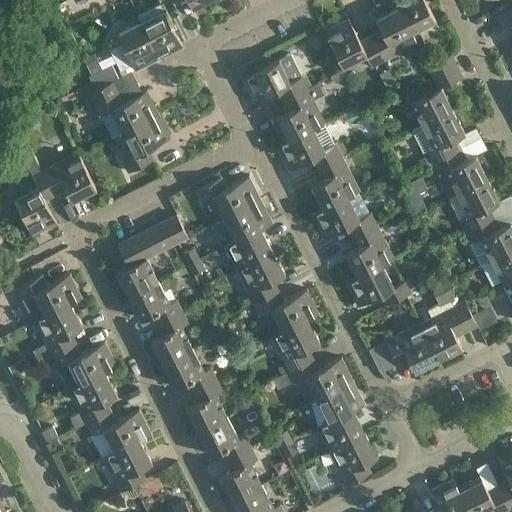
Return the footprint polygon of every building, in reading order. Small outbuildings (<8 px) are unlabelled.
[(186,0),(192,9),(210,0),(186,0)] [(410,29),(433,17),(424,0),(395,0),(398,5),(410,29)] [(136,13),(139,19),(158,56),(181,44),(159,1),(136,13)] [(398,5),(398,6),(387,11),(386,10),(374,16),(381,29),(369,34),(382,59),(416,42),(410,29),(398,5)] [(382,59),(369,34),(359,39),(347,16),(323,28),(342,64),(365,53),(371,65),(382,59)] [(121,41),(109,47),(119,67),(131,61),(135,68),(158,56),(139,19),(116,30),(121,41)] [(306,85),(300,74),(289,51),(240,76),(253,100),(276,88),(282,98),(306,85)] [(432,75),(444,69),(455,63),(449,52),(427,64),(432,75)] [(422,122),(450,107),(445,97),(446,96),(440,85),(461,74),(455,63),(444,69),(432,75),(438,85),(410,99),(422,122)] [(92,101),(117,89),(112,78),(87,91),(92,101)] [(287,109),(274,115),(280,127),(282,126),(288,137),(288,138),(311,126),(324,120),(312,97),(322,92),(316,80),(306,85),(282,98),(287,109)] [(158,110),(146,87),(123,99),(117,89),(92,101),(98,113),(103,111),(114,133),(122,130),(121,129),(158,110)] [(427,148),(433,159),(456,147),(451,137),(463,131),(457,119),(456,119),(450,107),(422,122),(434,145),(427,148)] [(121,129),(122,130),(133,152),(121,158),(127,170),(151,157),(146,146),(170,134),(158,110),(121,129)] [(341,153),(335,143),(335,142),(323,148),(312,126),(311,126),(288,138),(288,137),(275,144),(287,168),(311,156),(316,166),(341,153)] [(456,147),(433,159),(450,192),(456,189),(484,175),(476,159),(477,158),(474,152),(462,158),(456,147)] [(41,167),(54,191),(64,186),(71,199),(94,187),(75,149),(41,167)] [(346,194),(346,195),(359,188),(341,153),(316,166),(322,177),(309,183),(316,196),(317,195),(322,206),(346,194)] [(43,197),(54,191),(41,167),(30,173),(36,185),(13,197),(31,233),(55,221),(43,197)] [(260,197),(248,174),(224,186),(219,175),(193,188),(200,200),(206,197),(217,219),(224,215),(260,197)] [(467,227),(491,215),(485,205),(498,199),(492,187),(490,187),(484,175),(456,189),(468,213),(462,217),(467,227)] [(358,216),(346,195),(346,194),(322,206),(310,212),(322,236),(346,224),(351,234),(376,222),(370,210),(358,216)] [(232,231),(222,237),(224,242),(235,237),(259,225),(260,226),(272,220),(260,197),(224,215),(232,231)] [(165,218),(176,240),(186,235),(175,213),(165,218)] [(491,257),(511,246),(511,229),(511,227),(511,226),(509,220),(496,226),(491,215),(467,227),(473,239),(480,236),(491,257)] [(160,248),(171,242),(160,220),(149,226),(160,248)] [(381,261),(381,262),(393,256),(376,222),(351,234),(356,245),(344,251),(350,263),(352,262),(357,273),(381,261)] [(271,247),(260,226),(259,225),(235,237),(224,242),(223,243),(234,266),(271,247)] [(149,254),(160,248),(149,226),(138,231),(149,254)] [(145,256),(149,254),(138,231),(127,237),(138,258),(145,255),(145,256)] [(128,263),(138,258),(127,237),(117,242),(124,257),(128,263)] [(192,246),(182,251),(188,262),(198,257),(192,246)] [(511,276),(511,246),(491,257),(503,281),(508,279),(507,278),(511,276)] [(252,300),(277,288),(272,278),(284,271),(278,259),(277,259),(271,247),(234,266),(252,300)] [(157,278),(145,256),(145,255),(138,258),(128,263),(115,270),(122,282),(123,281),(128,292),(157,278)] [(193,273),(203,267),(198,257),(188,262),(193,273)] [(410,290),(404,278),(392,284),(381,262),(381,261),(357,273),(344,279),(357,303),(380,291),(386,302),(410,290)] [(69,301),(82,295),(70,271),(46,283),(40,272),(15,284),(22,297),(34,290),(45,312),(69,301)] [(511,276),(508,279),(503,281),(511,297),(511,304),(508,307),(511,315),(511,276)] [(157,320),(180,308),(175,297),(168,300),(157,278),(128,292),(137,309),(136,310),(139,316),(152,310),(157,320)] [(306,316),(306,317),(318,310),(306,287),(283,299),(277,288),(252,300),(258,312),(270,306),(282,328),(306,316)] [(466,327),(476,322),(464,297),(453,302),(466,327)] [(75,312),(69,301),(45,312),(33,318),(50,352),(75,340),(70,330),(82,323),(76,311),(75,312)] [(455,333),(466,327),(453,302),(418,320),(437,357),(461,345),(455,333)] [(163,360),(191,345),(180,324),(187,320),(180,308),(157,320),(163,331),(150,338),(156,350),(158,349),(163,360)] [(312,327),(306,317),(306,316),(282,328),(269,334),(287,368),(311,355),(306,345),(319,339),(313,327),(312,327)] [(384,337),(397,362),(408,356),(414,368),(437,357),(418,320),(384,337)] [(104,369),(116,363),(104,339),(81,351),(75,340),(50,352),(56,364),(68,358),(79,380),(80,380),(104,369)] [(191,388),(215,376),(209,365),(203,368),(191,345),(163,360),(172,377),(170,378),(174,384),(186,378),(191,388)] [(352,378),(341,355),(317,367),(311,355),(287,368),(272,375),(278,388),(305,374),(316,396),(352,378)] [(109,380),(104,369),(80,380),(79,380),(67,386),(85,420),(109,408),(104,398),(117,391),(111,379),(109,380)] [(198,428),(226,414),(215,392),(221,389),(215,376),(191,388),(197,399),(185,406),(191,418),(192,417),(198,428)] [(316,396),(328,418),(328,419),(351,407),(352,407),(364,401),(352,378),(316,396)] [(151,431),(139,407),(115,419),(109,408),(85,420),(91,432),(102,454),(114,448),(114,449),(138,436),(139,437),(151,431)] [(363,429),(352,407),(351,407),(328,419),(328,418),(315,425),(327,448),(363,429)] [(227,457),(250,445),(244,433),(238,436),(226,414),(198,428),(207,445),(205,446),(208,452),(221,446),(227,457)] [(280,443),(287,440),(291,438),(285,427),(275,433),(280,443)] [(363,429),(327,448),(344,482),(369,470),(364,459),(376,452),(370,441),(369,441),(363,429)] [(144,448),(139,437),(138,436),(114,449),(114,448),(102,454),(119,489),(144,476),(139,465),(152,459),(146,447),(144,448)] [(280,443),(285,454),(296,449),(291,438),(287,440),(280,443)] [(497,482),(510,507),(511,505),(511,444),(496,453),(508,477),(497,482)] [(232,496),(261,482),(249,460),(256,456),(250,445),(227,457),(232,467),(219,474),(226,486),(227,485),(232,496)] [(469,511),(457,487),(458,487),(452,475),(428,488),(440,511),(438,511),(469,511)] [(486,488),(480,475),(458,487),(457,487),(469,511),(499,511),(510,507),(497,482),(486,488)] [(261,482),(232,496),(240,511),(284,511),(279,501),(272,504),(261,482)] [(190,511),(184,498),(172,504),(176,511),(190,511)]
